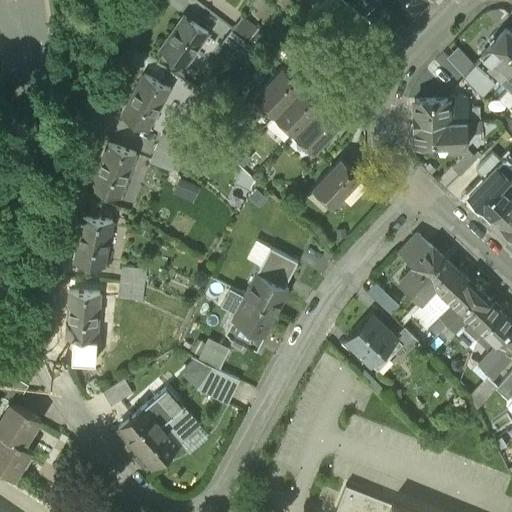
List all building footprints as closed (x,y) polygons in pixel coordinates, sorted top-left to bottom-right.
[(339,16),(322,0),(321,0),(314,8),(331,24),(339,16)] [(347,7),(340,0),(322,0),(339,16),(347,7)] [(390,0),(403,13),(415,1),(417,4),(421,0),(390,0)] [(331,24),(314,8),(306,17),(323,33),(331,24)] [(183,12),(160,44),(185,61),(208,29),(183,12)] [(242,13),(232,25),(250,40),(260,28),(242,13)] [(250,40),(232,25),(222,38),(240,53),(250,40)] [(315,42),(298,26),(290,35),(307,51),(315,42)] [(511,64),(511,34),(505,28),(481,54),(491,62),(498,55),(501,58),(497,62),(507,71),(511,64)] [(307,51),(290,35),(282,44),(299,60),(307,51)] [(282,60),(253,90),(273,110),(302,80),(282,60)] [(144,68),(121,111),(147,125),(171,83),(144,68)] [(302,80),(273,110),(293,129),(322,99),(302,80)] [(447,97),(414,96),(414,119),(465,119),(465,107),(447,107),(447,97)] [(322,99),(293,129),(313,148),(342,118),(322,99)] [(480,107),(465,107),(465,119),(480,119),(480,107)] [(465,119),(414,119),(414,141),(447,141),(447,147),(465,147),(465,132),(465,119)] [(480,119),(465,119),(465,132),(480,132),(480,119)] [(161,131),(150,158),(173,166),(183,140),(161,131)] [(135,148),(108,137),(91,182),(119,192),(135,148)] [(467,151),(452,166),(459,173),(475,159),(467,151)] [(361,173),(340,154),(312,184),(332,203),(342,193),(350,201),(366,184),(358,176),(361,173)] [(500,161),(470,194),(492,214),(509,196),(494,183),(508,168),(500,161)] [(511,192),(509,196),(492,214),(511,233),(511,192)] [(112,216),(82,210),(73,258),(104,263),(112,216)] [(418,228),(397,249),(412,264),(433,243),(418,228)] [(412,264),(400,277),(422,299),(437,283),(456,264),(433,243),(412,264)] [(298,259),(269,244),(244,291),(277,309),(289,287),(284,284),(298,259)] [(145,266),(122,262),(120,278),(142,281),(145,266)] [(465,277),(455,267),(457,265),(456,264),(437,283),(453,299),(460,305),(478,286),(467,275),(465,277)] [(142,281),(120,278),(118,294),(140,298),(142,281)] [(478,286),(460,305),(467,312),(483,327),(501,308),(478,286)] [(99,289),(68,287),(65,334),(95,336),(99,289)] [(277,309),(244,291),(225,328),(257,346),(277,309)] [(448,301),(439,311),(448,318),(460,305),(453,299),(449,302),(448,301)] [(460,305),(448,318),(456,327),(465,318),(464,316),(467,312),(460,305)] [(483,327),(476,335),(488,346),(478,357),(492,370),(510,351),(508,348),(511,343),(511,318),(501,308),(483,327)] [(370,310),(345,336),(370,361),(382,348),(388,353),(401,340),(394,333),(370,310)] [(404,323),(394,333),(401,340),(408,347),(418,337),(404,323)] [(239,377),(212,363),(195,385),(227,401),(239,377)] [(511,366),(495,384),(506,395),(511,390),(511,388),(511,366)] [(5,369),(0,377),(0,392),(8,397),(14,400),(25,380),(5,369)] [(8,397),(0,410),(0,466),(15,476),(31,448),(22,443),(39,415),(14,400),(8,397)] [(145,401),(118,424),(134,443),(161,420),(145,401)] [(161,420),(134,443),(151,463),(195,427),(178,407),(161,420)] [(422,511),(344,481),(333,509),(340,511),(422,511)]
